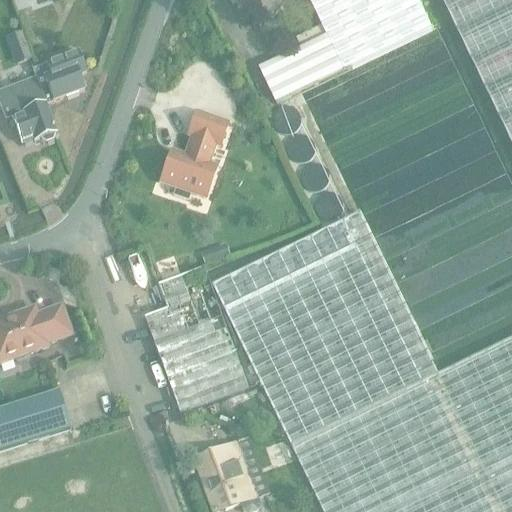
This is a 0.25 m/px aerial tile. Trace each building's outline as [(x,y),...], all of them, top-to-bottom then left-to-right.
[(242,0),(240,3),(252,11),(254,8),(267,17),(271,20),(285,0),(242,0)] [(343,73),(432,29),(417,0),(307,0),(321,27),(343,73)] [(511,0),(442,0),(489,95),(511,143),(511,0)] [(258,70),(276,105),(343,73),(321,27),(296,39),(301,50),(258,70)] [(15,64),(32,60),(24,32),(8,36),(15,64)] [(36,81),(35,82),(44,106),(45,106),(51,103),(53,104),(84,92),(79,79),(86,76),(78,54),(32,72),(36,81)] [(56,134),(45,106),(44,106),(35,82),(26,85),(21,87),(21,86),(0,93),(0,112),(7,110),(10,118),(20,146),(30,142),(31,144),(40,140),(45,142),(51,140),(52,135),(56,134)] [(171,153),(161,185),(176,190),(173,197),(188,202),(190,195),(205,200),(216,169),(208,166),(214,147),(219,149),(227,126),(196,115),(188,138),(192,139),(185,158),(171,153)] [(320,231),(205,273),(248,361),(256,378),(291,449),(321,511),(511,511),(511,339),(433,377),(359,217),(320,231)] [(206,268),(231,259),(226,247),(202,255),(206,268)] [(167,311),(143,320),(180,416),(249,390),(259,387),(256,378),(248,361),(230,344),(202,271),(158,287),(167,311)] [(37,307),(0,320),(0,367),(50,350),(49,347),(73,339),(62,306),(39,313),(37,307)] [(59,394),(0,412),(0,455),(71,433),(59,394)] [(195,463),(200,476),(213,511),(222,511),(255,500),(240,461),(235,449),(195,463)]
